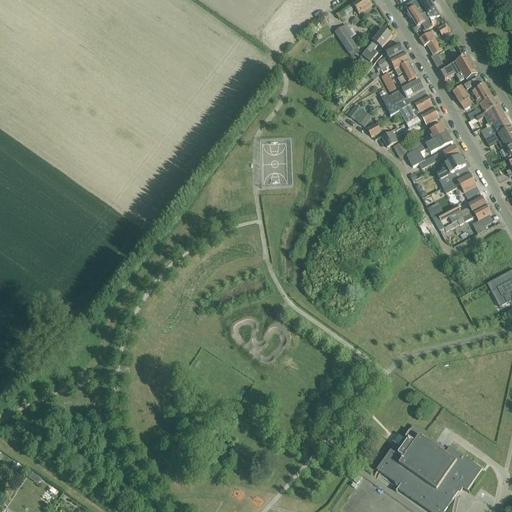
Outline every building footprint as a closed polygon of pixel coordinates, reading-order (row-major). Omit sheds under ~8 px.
[(366,0),(361,0),(342,13),(337,16),(339,20),(355,9),(359,15),(372,7),(366,0)] [(428,15),(419,1),(418,0),(417,0),(407,7),(408,9),(408,11),(417,26),(425,22),(424,21),(428,19),(428,15)] [(430,0),(421,0),(419,1),(428,15),(428,19),(441,17),(430,0)] [(438,29),(442,37),(450,32),(446,24),(438,29)] [(344,28),(341,30),(334,34),(341,44),(348,56),(358,49),(344,28)] [(378,46),(382,50),(392,38),(384,31),(362,57),(370,63),(378,54),(374,51),(378,46)] [(427,46),(436,41),(431,33),(420,40),(424,48),(427,46)] [(436,41),(427,46),(434,57),(442,52),(436,41)] [(379,68),(404,54),(399,45),(385,53),(388,58),(379,63),(380,64),(378,65),(379,67),(379,68)] [(379,68),(379,67),(376,69),(378,73),(381,72),(383,75),(388,72),(386,69),(392,66),(395,71),(409,64),(404,54),(379,68)] [(439,73),(445,83),(456,76),(460,82),(466,79),(467,81),(475,76),(464,59),(450,68),(449,67),(439,73)] [(409,64),(395,71),(399,79),(404,76),(405,77),(399,81),(403,88),(418,79),(409,64)] [(382,78),(390,94),(396,91),(388,75),(382,78)] [(464,86),(466,90),(480,82),(477,77),(464,86)] [(389,97),(381,101),(391,118),(400,113),(402,112),(407,109),(427,98),(424,92),(419,82),(390,98),(389,97)] [(472,105),(473,106),(479,103),(491,96),(484,84),(472,91),(477,99),(471,103),(472,105)] [(464,110),(472,105),(471,103),(462,87),(453,92),(464,110)] [(497,106),(491,96),(479,103),(484,113),(497,106)] [(406,125),(410,123),(421,117),(420,115),(433,108),(428,98),(427,98),(407,109),(402,112),(400,113),(406,125)] [(471,121),(475,118),(484,113),(479,103),(473,106),(476,110),(467,115),(471,121)] [(475,118),(482,131),(490,127),(489,126),(504,117),(498,105),(497,106),(484,113),(475,118)] [(349,117),(354,121),(361,111),(356,107),(349,117)] [(421,117),(410,123),(413,127),(423,122),(426,127),(439,120),(434,110),(421,117)] [(356,122),(364,128),(372,118),(363,112),(356,122)] [(482,131),(487,139),(495,135),(494,134),(509,125),(504,117),(489,126),(490,127),(482,131)] [(367,130),(371,138),(381,133),(377,125),(367,130)] [(413,153),(447,135),(442,126),(428,133),(431,137),(424,141),(423,140),(406,150),(402,144),(394,149),(399,159),(412,152),(413,153)] [(506,161),(508,160),(511,158),(511,156),(511,155),(511,130),(510,127),(502,132),(501,131),(495,135),(487,139),(485,140),(489,148),(499,142),(503,150),(500,151),(506,161)] [(382,138),(387,149),(398,143),(392,133),(382,138)] [(438,151),(452,144),(447,135),(413,153),(407,157),(413,169),(419,166),(425,163),(420,154),(428,150),(431,155),(438,151)] [(446,158),(449,164),(461,158),(455,147),(429,160),(425,163),(419,166),(422,171),(446,158)] [(439,182),(443,189),(470,175),(461,158),(449,164),(441,168),(443,172),(437,176),(440,182),(439,182)] [(470,175),(443,189),(446,194),(460,187),(464,195),(477,189),(470,175)] [(472,198),(480,193),(478,189),(470,194),(472,198)] [(438,197),(441,196),(440,191),(426,195),(433,215),(443,212),(438,197)] [(452,210),(458,206),(465,203),(462,197),(449,204),(452,210)] [(456,216),(459,222),(487,207),(482,198),(468,206),(470,209),(456,216)] [(458,206),(452,210),(445,214),(438,217),(441,223),(452,217),(451,216),(460,211),(458,206)] [(487,207),(459,222),(444,230),(446,233),(459,226),(460,227),(476,218),(479,223),(491,216),(487,207)] [(511,271),(487,285),(491,293),(497,290),(502,299),(504,298),(507,305),(511,302),(511,271)] [(464,426),(461,431),(471,438),(474,433),(464,426)] [(377,472),(400,487),(398,490),(428,511),(445,511),(461,489),(467,493),(482,471),(449,448),(447,451),(413,427),(410,432),(399,447),(395,445),(377,472)] [(360,480),(356,486),(360,489),(364,483),(360,480)]
